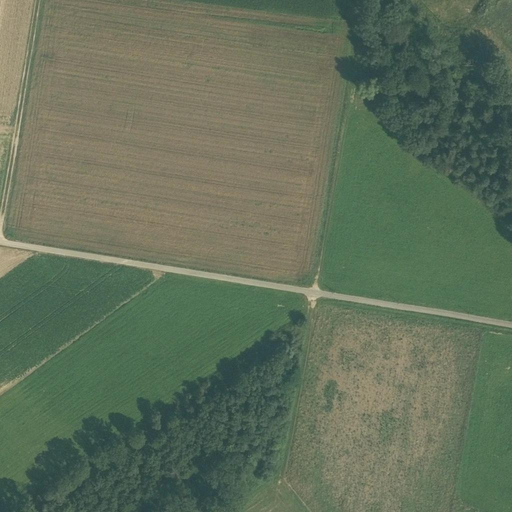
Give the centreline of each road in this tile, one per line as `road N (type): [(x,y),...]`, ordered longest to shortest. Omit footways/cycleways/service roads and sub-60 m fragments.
road 1 (track): [(363,0),(281,481),(307,511)]
road 2 (track): [(0,241),(511,324)]
road 3 (track): [(38,0),(0,223)]
